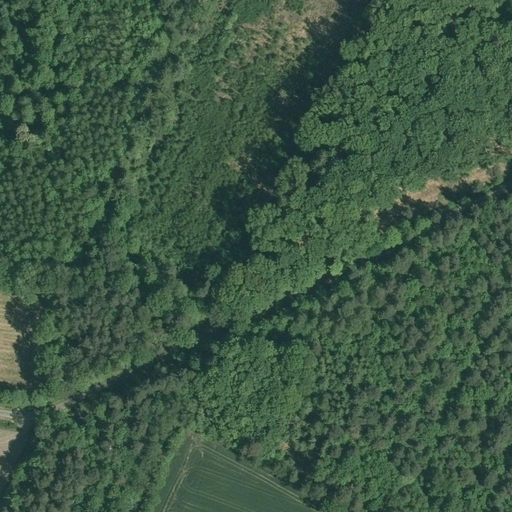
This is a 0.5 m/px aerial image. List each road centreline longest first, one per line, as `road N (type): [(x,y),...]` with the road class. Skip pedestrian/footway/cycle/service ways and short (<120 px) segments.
road 1 (residential): [(511,186),(65,408),(35,417),(0,413)]
road 2 (track): [(226,325),(382,0)]
